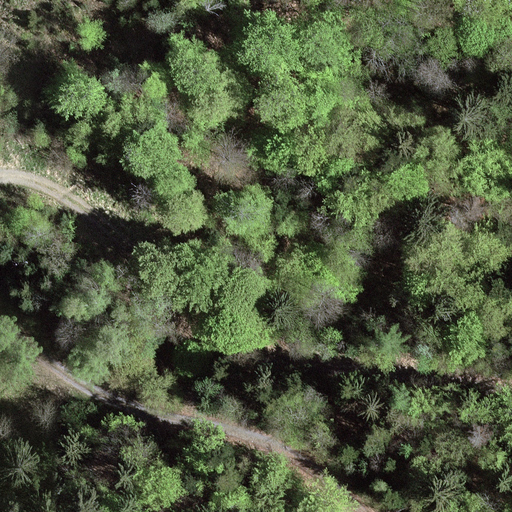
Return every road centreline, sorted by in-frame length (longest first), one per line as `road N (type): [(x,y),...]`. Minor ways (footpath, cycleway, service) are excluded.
road 1 (track): [(511,391),(453,374),(256,370),(73,200),(0,192)]
road 2 (track): [(0,334),(81,400),(267,438),(359,511)]
